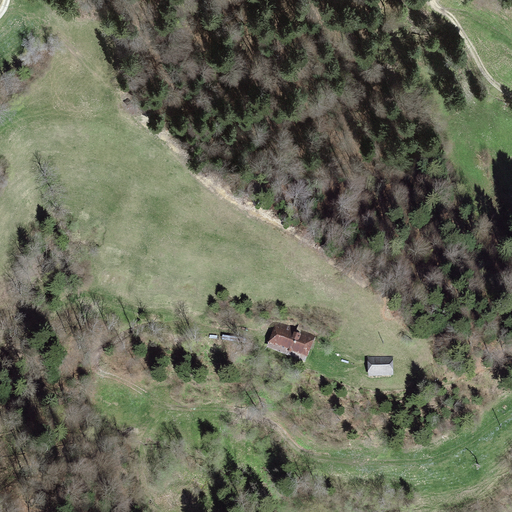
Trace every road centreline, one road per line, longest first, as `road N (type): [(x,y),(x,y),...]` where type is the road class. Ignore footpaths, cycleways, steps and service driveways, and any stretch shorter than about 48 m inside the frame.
road 1 (track): [(511,416),(439,458),(359,462),(302,451),(252,414),(162,406),(137,451),(145,511)]
road 2 (track): [(511,95),(482,69),(433,0)]
